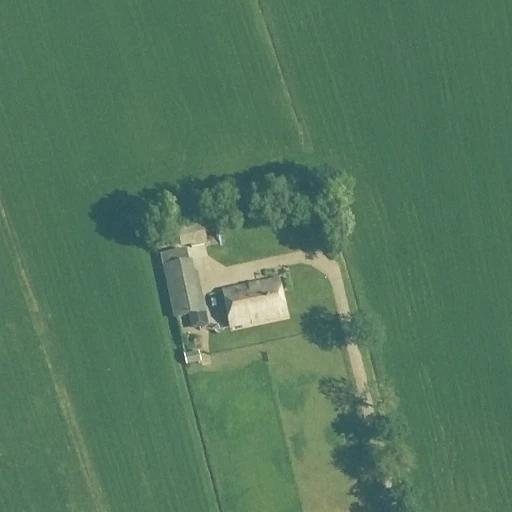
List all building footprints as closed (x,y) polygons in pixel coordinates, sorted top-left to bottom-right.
[(194,260),(211,257),(209,243),(191,246),(194,260)] [(190,262),(188,262),(185,251),(160,256),(174,319),(204,313),(195,274),(193,274),(190,262)] [(215,271),(212,259),(195,262),(198,274),(215,271)] [(247,292),(246,287),(222,292),(229,328),(285,317),(277,281),(257,285),(258,289),(247,292)] [(183,355),(185,367),(201,364),(198,352),(183,355)]
